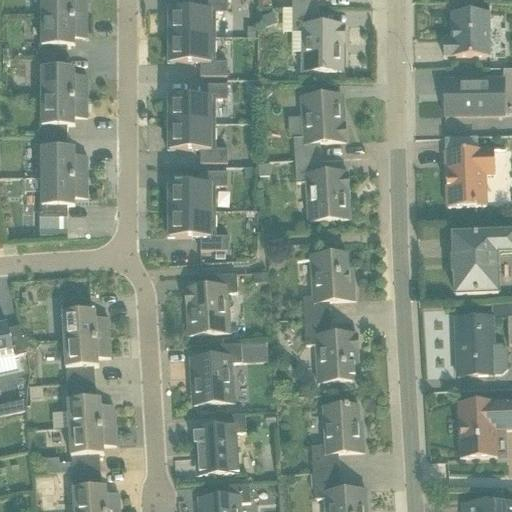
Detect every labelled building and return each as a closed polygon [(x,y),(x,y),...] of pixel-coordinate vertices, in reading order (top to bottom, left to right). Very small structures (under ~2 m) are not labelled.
[(36,0),(37,20),(71,20),(70,0),(36,0)] [(280,10),(270,10),(270,34),(280,34),(280,10)] [(445,59),(489,58),(488,13),(444,14),(445,59)] [(168,44),(216,44),(216,18),(167,18),(168,44)] [(37,50),(71,50),(71,20),(37,20),(37,50)] [(300,79),(344,78),(343,26),(299,27),(300,79)] [(279,35),(278,56),(288,56),(289,35),(279,35)] [(168,44),(167,70),(216,70),(216,44),(168,44)] [(36,71),(35,98),(72,100),(74,73),(36,71)] [(439,121),(501,119),(500,80),(438,82),(439,121)] [(300,150),(343,147),(340,97),(297,100),(300,150)] [(33,128),(71,130),(72,100),(35,98),(33,128)] [(167,131),(215,130),(214,106),(167,106),(167,131)] [(215,130),(167,131),(167,156),(215,156),(215,130)] [(493,177),(493,151),(444,152),(445,209),(483,209),(483,177),(493,177)] [(37,153),(37,180),(71,180),(71,152),(37,153)] [(308,230),(349,226),(344,174),(303,178),(308,230)] [(37,211),(72,210),(71,180),(37,180),(37,211)] [(167,193),(167,218),(214,218),(214,192),(167,193)] [(167,218),(167,243),(214,243),(214,218),(167,218)] [(511,253),(511,232),(447,235),(449,297),(494,295),(493,254),(511,253)] [(307,308),(355,306),(352,257),(304,259),(307,308)] [(186,341),(229,339),(227,288),(183,290),(186,341)] [(59,314),(61,343),(93,341),(92,313),(59,314)] [(453,380),(491,380),(490,319),(452,319),(453,380)] [(0,364),(11,362),(3,328),(0,328),(0,364)] [(315,389),(358,386),(355,337),(313,339),(315,389)] [(62,373),(95,371),(93,341),(61,343),(62,373)] [(244,348),(229,351),(232,364),(247,361),(244,348)] [(190,410),(234,407),(231,359),(187,362),(190,410)] [(511,433),(511,400),(454,403),(456,461),(496,460),(495,434),(511,433)] [(62,405),(64,432),(98,429),(96,402),(62,405)] [(322,458),(362,456),(360,408),(320,410),(322,458)] [(66,461),(100,459),(98,429),(64,432),(66,461)] [(196,478),(237,476),(236,429),(195,430),(196,478)] [(71,493),(71,511),(103,511),(102,491),(71,493)] [(323,511),(366,511),(366,492),(323,493),(323,511)] [(195,511),(239,511),(239,499),(195,502),(195,511)]
